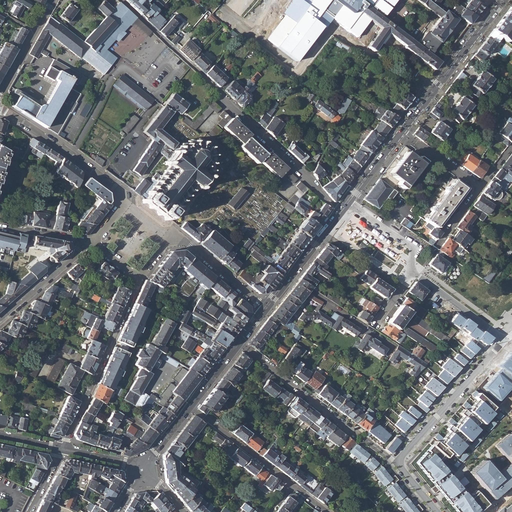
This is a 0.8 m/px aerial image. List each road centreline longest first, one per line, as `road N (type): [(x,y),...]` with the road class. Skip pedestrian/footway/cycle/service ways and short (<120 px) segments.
road 1 (residential): [(121,0),(340,211)]
road 2 (residential): [(61,447),(139,279)]
road 3 (residential): [(189,405),(325,511)]
road 4 (residential): [(139,279),(168,237),(189,245),(264,308)]
road 5 (secondary): [(402,131),(503,0)]
road 6 (residential): [(504,340),(397,464)]
road 7 (residential): [(123,203),(120,192),(0,108)]
road 8 (residential): [(238,342),(356,434)]
road 9 (secondary): [(264,308),(340,211)]
road 10 (residential): [(0,321),(92,241)]
